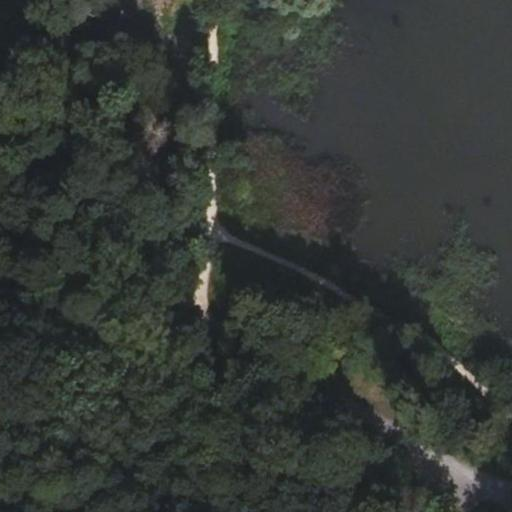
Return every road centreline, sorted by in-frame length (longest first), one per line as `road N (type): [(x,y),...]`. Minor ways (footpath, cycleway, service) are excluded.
road 1 (track): [(207,322),(275,350),(417,461)]
road 2 (track): [(0,227),(207,322)]
